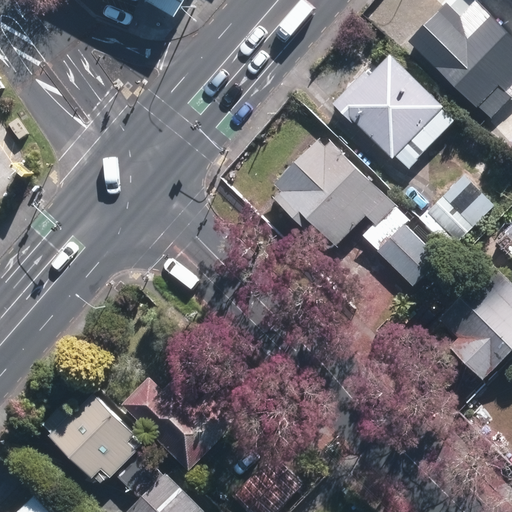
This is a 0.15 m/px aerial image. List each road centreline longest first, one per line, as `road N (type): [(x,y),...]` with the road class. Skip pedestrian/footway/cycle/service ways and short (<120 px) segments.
road 1 (motorway): [(163,0),(237,223),(377,511)]
road 2 (motorway): [(262,511),(137,264),(50,0)]
road 3 (secondary): [(470,511),(138,179)]
road 4 (secondary): [(30,0),(152,52),(247,46)]
road 5 (secondary): [(138,179),(0,339)]
road 6 (secondary): [(247,46),(138,179)]
